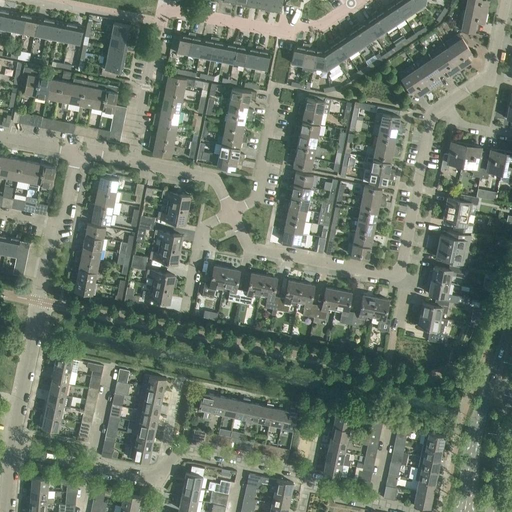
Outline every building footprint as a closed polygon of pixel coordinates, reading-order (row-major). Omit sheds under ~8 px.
[(268,9),(269,0),(258,0),(257,7),(268,9)] [(282,0),(269,0),(268,9),(280,11),(282,0)] [(405,17),(393,0),(391,0),(390,1),(392,5),(385,9),(395,24),(405,17)] [(414,11),(406,0),(399,0),(398,1),(397,0),(393,0),(405,17),(414,11)] [(424,2),(420,0),(406,0),(414,11),(424,5),(424,2)] [(467,0),(466,8),(487,12),(489,0),(486,0),(467,0)] [(484,23),(487,12),(466,8),(463,21),(461,21),(459,29),(478,32),(474,31),(476,21),(484,23)] [(395,24),(385,9),(379,14),(376,10),(374,12),(386,30),(395,24)] [(12,30),(15,12),(4,10),(0,27),(12,30)] [(23,32),(26,15),(15,12),(12,30),(23,32)] [(386,30),(374,12),(371,14),(373,17),(366,22),(376,36),(386,30)] [(34,34),(38,17),(26,15),(23,32),(34,34)] [(46,36),(49,19),(38,17),(34,34),(46,36)] [(57,39),(61,22),(49,19),(46,36),(57,39)] [(68,41),(72,24),(61,22),(57,39),(68,41)] [(114,22),(112,34),(129,37),(131,25),(114,22)] [(376,36),(366,22),(360,26),(358,23),(355,25),(367,43),(376,36)] [(80,43),(83,26),(72,24),(68,41),(70,41),(80,43)] [(367,43),(355,25),(352,27),(354,30),(347,35),(357,49),(367,43)] [(188,53),(192,32),(189,32),(188,36),(180,34),(177,51),(188,53)] [(199,56),(203,39),(195,37),(196,33),(192,32),(188,53),(199,56)] [(473,55),(459,33),(444,43),(461,68),(471,61),(464,50),(468,48),(473,55)] [(126,48),(129,37),(112,34),(110,45),(126,48)] [(357,49),(347,35),(341,39),(339,36),(336,38),(348,55),(357,49)] [(211,58),(215,37),(211,36),(211,40),(203,39),(199,56),(211,58)] [(222,60),(225,43),(217,41),(218,37),(215,37),(211,58),(222,60)] [(348,55),(336,38),(333,39),(335,43),(329,47),(338,62),(348,55)] [(233,62),(237,41),(234,41),(233,45),(225,43),(222,60),(233,62)] [(244,64),(248,47),(240,46),(241,42),(237,41),(233,62),(244,64)] [(302,64),(307,43),(303,43),(302,47),(294,45),(291,62),(302,64)] [(314,67),(317,50),(309,48),(310,44),(307,43),(302,64),(314,67)] [(450,75),(461,68),(444,43),(429,53),(438,68),(443,65),(450,75)] [(124,60),(126,48),(110,45),(107,56),(124,60)] [(255,67),(260,46),(256,45),(256,49),(248,47),(244,64),(255,67)] [(263,46),(260,46),(255,67),(257,67),(267,69),(270,52),(262,50),(263,46)] [(338,62),(329,47),(328,47),(330,50),(324,54),(327,69),(338,62)] [(327,69),(324,54),(317,53),(317,50),(314,67),(327,69)] [(376,56),(377,58),(380,62),(386,58),(383,54),(381,56),(380,53),(376,56)] [(434,70),(438,68),(429,53),(414,63),(431,88),(441,81),(434,70)] [(122,71),(124,60),(107,56),(106,64),(102,63),(101,68),(102,68),(101,75),(115,78),(117,70),(122,71)] [(431,88),(414,63),(407,68),(399,74),(413,95),(414,95),(409,87),(413,85),(420,95),(431,88)] [(35,95),(39,76),(37,75),(38,69),(24,66),(20,85),(25,86),(24,92),(35,95)] [(207,79),(207,75),(200,73),(201,71),(196,70),(196,72),(195,76),(207,79)] [(222,82),(229,83),(230,79),(231,72),(227,72),(226,78),(223,78),(222,82)] [(195,80),(187,78),(173,75),(163,73),(162,79),(167,80),(166,85),(184,89),(185,84),(194,85),(195,80)] [(47,97),(50,78),(39,76),(35,95),(47,97)] [(58,99),(62,80),(50,78),(47,97),(58,99)] [(80,104),(84,85),(85,80),(74,78),(73,82),(69,102),(80,104)] [(115,105),(119,87),(120,82),(108,79),(107,84),(107,89),(103,108),(114,111),(115,105)] [(69,102),(73,82),(62,80),(58,99),(63,100),(61,109),(67,110),(69,102)] [(91,106),(95,87),(96,82),(85,80),(84,85),(80,104),(91,106)] [(103,108),(107,89),(107,84),(96,82),(95,87),(91,106),(103,108)] [(182,100),(184,89),(166,85),(165,91),(159,90),(158,95),(182,100)] [(255,97),(257,91),(247,90),(233,87),(231,98),(249,102),(250,96),(255,97)] [(322,112),(325,97),(309,94),(308,97),(307,97),(306,103),(300,102),(299,107),(322,112)] [(180,111),(182,100),(158,95),(157,101),(163,102),(162,108),(180,111)] [(248,108),(249,102),(231,98),(228,109),(252,114),(253,109),(248,108)] [(127,107),(126,107),(115,105),(114,111),(126,113),(127,107)] [(399,115),(400,110),(378,105),(376,111),(382,112),(380,123),(403,128),(404,123),(399,122),(400,115),(399,115)] [(320,124),(322,112),(299,107),(298,113),(304,114),(302,120),(320,124)] [(178,123),(180,111),(162,108),(160,114),(155,113),(154,118),(178,123)] [(251,119),(252,114),(228,109),(226,120),(244,124),(246,118),(251,119)] [(124,119),(126,113),(114,111),(113,116),(124,119)] [(23,123),(25,113),(20,112),(20,114),(14,113),(13,121),(23,123)] [(200,127),(201,119),(202,116),(194,115),(194,118),(196,118),(195,126),(200,127)] [(123,125),(124,119),(113,116),(111,122),(123,125)] [(175,134),(178,123),(154,118),(153,123),(158,124),(157,130),(175,134)] [(243,130),(244,124),(226,120),(224,132),(248,136),(249,131),(243,130)] [(318,135),(320,124),(302,120),(301,126),(296,125),(295,130),(318,135)] [(122,131),(123,125),(111,122),(110,128),(122,131)] [(402,133),(403,128),(380,123),(378,135),(396,138),(397,132),(402,133)] [(121,137),(122,131),(110,128),(110,130),(109,134),(121,137)] [(173,145),(175,134),(157,130),(156,136),(150,135),(149,140),(173,145)] [(315,147),(318,135),(295,130),(294,136),(299,137),(298,143),(315,147)] [(247,142),(248,136),(224,132),(222,143),(240,147),(241,141),(247,142)] [(120,143),(121,137),(109,134),(108,140),(120,143)] [(394,145),(396,138),(378,135),(376,146),(399,151),(400,146),(394,145)] [(171,156),(173,147),(173,145),(149,140),(148,146),(154,147),(153,153),(171,156)] [(462,164),(466,143),(451,141),(449,154),(444,153),(441,169),(448,170),(450,162),(462,164)] [(239,152),(240,147),(222,143),(219,154),(243,159),(244,153),(239,152)] [(313,158),(315,147),(298,143),(297,149),(291,148),(290,154),(313,158)] [(481,146),(466,143),(462,164),(470,166),(471,171),(473,171),(472,175),(480,177),(483,160),(479,159),(481,146)] [(398,156),(399,151),(376,146),(373,158),(391,161),(392,155),(398,156)] [(501,172),(506,151),(491,148),(488,161),(483,160),(480,177),(488,178),(489,169),(501,172)] [(511,152),(506,151),(501,172),(511,173),(511,182),(511,183),(511,182),(511,152)] [(349,159),(350,153),(345,152),(344,156),(342,164),(347,165),(348,165),(354,166),(355,161),(349,159)] [(242,164),(243,159),(219,154),(217,165),(235,169),(237,163),(242,164)] [(311,170),(313,158),(290,154),(289,159),(295,160),(293,166),(311,170)] [(0,175),(7,176),(10,157),(0,155),(0,175)] [(18,179),(22,160),(10,157),(7,176),(18,179)] [(390,168),(391,161),(373,158),(367,157),(367,161),(373,162),(371,170),(394,174),(395,169),(390,168)] [(29,181),(33,162),(22,160),(18,179),(29,181)] [(40,183),(44,164),(33,162),(29,181),(40,183)] [(51,185),(55,166),(44,164),(40,183),(51,185)] [(347,166),(347,165),(342,164),(340,176),(350,177),(351,167),(347,166)] [(394,174),(371,170),(365,168),(363,180),(386,185),(388,178),(393,179),(394,174)] [(311,186),(313,175),(296,171),(295,178),(289,177),(288,182),(311,186)] [(94,180),(93,186),(116,190),(119,179),(100,175),(99,181),(94,180)] [(137,182),(135,194),(142,195),(144,184),(137,182)] [(309,198),(311,186),(288,182),(287,187),(293,188),(291,194),(309,198)] [(5,185),(4,192),(11,193),(13,186),(5,185)] [(381,195),(382,188),(365,185),(362,196),(385,201),(386,196),(381,195)] [(114,202),(116,190),(93,186),(92,191),(97,192),(96,198),(114,202)] [(153,188),(147,187),(144,200),(151,202),(153,188)] [(478,188),(476,196),(478,197),(482,198),(484,198),(486,190),(478,188)] [(163,190),(162,196),(171,198),(170,206),(187,209),(190,195),(163,190)] [(12,208),(14,198),(12,197),(13,194),(11,193),(4,192),(1,205),(12,208)] [(477,203),(478,197),(476,196),(461,193),(460,199),(448,196),(445,208),(469,213),(471,202),(477,203)] [(307,209),(309,198),(291,194),(290,201),(285,200),(284,205),(307,209)] [(384,206),(385,201),(362,196),(360,208),(378,211),(379,205),(384,206)] [(35,212),(37,202),(37,199),(32,197),(31,201),(25,200),(23,210),(28,211),(28,210),(29,210),(29,211),(35,212)] [(23,210),(25,200),(14,198),(12,208),(23,210)] [(112,213),(114,202),(96,198),(95,203),(89,202),(88,208),(112,213)] [(46,214),(48,205),(37,202),(35,212),(46,214)] [(304,221),(307,209),(284,205),(283,210),(288,211),(287,217),(304,221)] [(185,223),(187,209),(170,206),(168,213),(159,212),(158,218),(175,221),(185,223)] [(110,224),(112,213),(88,208),(87,213),(93,214),(92,220),(101,222),(110,224)] [(376,218),(378,211),(360,208),(358,219),(381,224),(382,219),(376,218)] [(469,213),(445,208),(443,220),(455,223),(454,229),(471,232),(473,223),(467,221),(469,213)] [(141,214),(140,221),(154,223),(155,217),(141,214)] [(302,232),(304,221),(287,217),(285,224),(280,223),(279,228),(302,232)] [(380,229),(381,224),(358,219),(356,231),(373,234),(374,228),(380,229)] [(152,230),(154,223),(140,221),(139,227),(152,230)] [(106,227),(97,225),(87,223),(86,229),(81,228),(80,233),(104,238),(106,227)] [(335,236),(336,227),(331,226),(329,238),(334,239),(339,240),(340,237),(335,236)] [(300,244),(302,232),(279,228),(278,233),(283,234),(282,241),(300,244)] [(0,252),(5,253),(9,236),(1,234),(1,230),(0,230),(0,252)] [(182,235),(173,233),(155,230),(154,236),(163,238),(162,246),(180,249),(182,235)] [(471,234),(457,232),(447,230),(446,234),(440,233),(438,244),(468,250),(471,234)] [(372,241),(373,234),(356,231),(353,243),(376,247),(377,242),(372,241)] [(18,246),(19,240),(21,234),(17,233),(16,237),(9,236),(5,253),(17,255),(17,251),(18,246)] [(101,249),(104,238),(80,233),(79,238),(84,239),(83,246),(101,249)] [(375,252),(376,247),(353,243),(351,254),(352,254),(367,257),(369,258),(370,251),(375,252)] [(465,265),(468,250),(438,244),(436,255),(442,256),(441,260),(465,265)] [(99,260),(101,249),(83,246),(82,251),(77,250),(75,256),(99,260)] [(177,263),(180,249),(162,246),(161,253),(151,251),(150,258),(167,261),(177,263)] [(133,254),(132,260),(146,263),(147,257),(133,254)] [(97,272),(99,260),(75,256),(74,261),(80,262),(79,268),(97,272)] [(145,269),(146,263),(132,260),(131,267),(145,269)] [(465,267),(460,266),(450,264),(449,268),(434,265),(433,271),(431,270),(430,271),(428,279),(449,283),(451,272),(463,274),(465,267)] [(223,285),(227,267),(214,265),(211,283),(205,282),(202,294),(212,296),(214,297),(216,284),(223,285)] [(240,270),(227,267),(223,285),(231,287),(228,300),(239,302),(242,289),(236,288),(240,270)] [(95,283),(97,272),(79,268),(78,273),(72,272),(71,278),(95,283)] [(175,274),(165,273),(148,269),(146,276),(148,276),(146,284),(154,285),(172,289),(175,274)] [(261,292),(264,275),(251,272),(248,291),(242,289),(239,302),(251,304),(253,291),(261,292)] [(277,277),(264,275),(261,292),(268,294),(265,307),(273,308),(272,314),(276,315),(277,309),(279,297),(273,296),(277,277)] [(100,284),(95,283),(71,278),(70,283),(75,284),(74,290),(98,295),(100,284)] [(447,293),(449,283),(428,279),(427,286),(428,287),(430,288),(429,293),(444,296),(443,300),(449,301),(457,303),(466,304),(468,298),(459,296),(459,295),(447,293)] [(298,300),(301,282),(289,280),(285,298),(279,297),(277,309),(288,311),(291,298),(298,300)] [(314,285),(301,282),(298,300),(305,301),(302,314),(314,316),(316,304),(311,303),(314,285)] [(169,302),(172,289),(154,285),(153,293),(143,291),(142,297),(169,302)] [(121,299),(123,288),(119,287),(117,295),(116,295),(115,298),(121,299)] [(335,307),(339,289),(326,287),(322,305),(316,304),(314,316),(325,319),(328,306),(335,307)] [(351,292),(339,289),(335,307),(342,308),(340,322),(351,324),(354,311),(348,310),(351,292)] [(139,296),(130,294),(125,293),(124,300),(138,303),(139,296)] [(373,314),(376,297),(363,294),(360,313),(354,311),(351,324),(363,326),(365,313),(373,314)] [(389,299),(376,297),(373,314),(380,316),(377,329),(389,331),(391,319),(385,318),(389,299)] [(449,301),(443,300),(436,298),(434,304),(423,302),(421,314),(440,318),(441,312),(447,313),(449,301)] [(477,325),(484,308),(473,306),(470,323),(477,325)] [(204,310),(202,318),(216,321),(218,313),(204,310)] [(448,319),(440,318),(421,314),(418,326),(430,328),(428,340),(441,342),(444,325),(447,326),(448,319)] [(467,324),(459,343),(467,346),(475,327),(467,324)] [(77,372),(79,360),(57,355),(54,367),(71,371),(77,372)] [(101,377),(103,370),(104,365),(94,363),(91,375),(101,377)] [(68,383),(71,371),(54,367),(52,379),(68,383)] [(164,390),(166,378),(145,373),(142,386),(164,390)] [(66,394),(68,383),(52,379),(49,391),(66,394)] [(161,402),(164,390),(142,386),(140,398),(161,402)] [(96,401),(98,393),(99,389),(89,387),(87,399),(96,401)] [(63,406),(66,394),(49,391),(47,403),(63,406)] [(214,394),(202,392),(199,408),(204,409),(202,419),(209,421),(211,411),(214,394)] [(223,413),(226,397),(214,394),(211,411),(223,413)] [(235,416),(238,399),(226,397),(223,413),(235,416)] [(247,418),(250,402),(249,402),(250,399),(244,397),(243,400),(238,399),(235,416),(246,418),(247,418)] [(159,414),(161,402),(140,398),(137,409),(159,414)] [(94,413),(96,401),(87,399),(85,407),(84,411),(94,413)] [(258,421),(262,404),(250,402),(247,418),(246,418),(245,422),(258,424),(258,421)] [(61,418),(63,406),(47,403),(44,414),(61,418)] [(270,423),(273,407),(262,404),(258,421),(270,423)] [(282,426),(285,409),(273,407),(270,423),(268,430),(274,431),(275,424),(282,426)] [(156,426),(159,414),(137,409),(135,421),(156,426)] [(293,431),(297,412),(285,409),(282,426),(284,426),(283,429),(293,431)] [(350,429),(352,416),(336,413),(333,425),(350,429)] [(41,414),(40,421),(43,422),(42,427),(58,430),(61,418),(44,414),(41,414)] [(380,435),(383,422),(373,420),(370,433),(380,435)] [(154,438),(156,426),(135,421),(132,433),(154,438)] [(350,429),(333,425),(332,431),(329,430),(328,436),(331,437),(347,440),(350,429)] [(410,436),(412,428),(398,426),(397,433),(410,436)] [(443,448),(445,435),(426,431),(423,444),(443,448)] [(151,449),(154,438),(132,433),(130,445),(132,445),(151,449)] [(378,446),(380,435),(370,433),(369,440),(366,440),(365,444),(378,446)] [(240,449),(242,439),(231,436),(229,446),(240,449)] [(345,452),(347,440),(331,437),(328,449),(345,452)] [(252,451),(254,441),(247,440),(242,439),(240,449),(252,451)] [(375,458),(378,446),(365,444),(368,445),(365,456),(375,458)] [(440,459),(443,448),(423,444),(421,455),(424,456),(440,459)] [(149,461),(151,449),(132,445),(129,457),(149,461)] [(290,449),(277,446),(275,456),(288,459),(290,449)] [(345,452),(328,449),(326,460),(342,464),(350,465),(351,460),(349,459),(350,453),(345,452)] [(400,464),(403,452),(393,449),(391,462),(400,464)] [(373,470),(375,458),(365,456),(363,468),(373,470)] [(438,471),(440,459),(424,456),(421,468),(438,471)] [(340,476),(342,464),(326,460),(323,472),(340,476)] [(398,475),(400,464),(391,462),(388,473),(398,475)] [(186,472),(184,484),(200,488),(204,468),(192,465),(190,473),(186,472)] [(373,470),(363,468),(356,467),(354,479),(370,482),(373,470)] [(438,471),(421,468),(418,467),(416,479),(419,480),(419,479),(435,483),(438,471)] [(256,487),(259,475),(249,473),(246,485),(256,487)] [(396,487),(398,475),(388,473),(386,485),(396,487)] [(291,494),(293,482),(262,475),(260,482),(271,484),(269,490),(274,491),(291,494)] [(48,490),(49,477),(32,476),(31,489),(48,490)] [(67,485),(66,492),(76,493),(78,480),(60,478),(59,482),(65,485),(67,485)] [(228,493),(231,481),(221,479),(220,484),(215,483),(213,490),(216,491),(228,493)] [(433,495),(435,483),(419,479),(419,480),(416,491),(433,495)] [(198,500),(200,488),(184,484),(181,496),(198,500)] [(393,499),(396,487),(386,485),(383,497),(393,499)] [(47,497),(48,490),(31,489),(30,501),(47,502),(54,503),(54,498),(47,497)] [(226,505),(228,493),(216,491),(213,503),(216,503),(226,505)] [(288,506),(291,494),(274,491),(271,503),(288,506)] [(430,507),(433,495),(416,491),(414,504),(430,507)] [(75,504),(76,497),(76,493),(66,492),(66,496),(65,504),(75,504)] [(140,496),(124,493),(121,505),(138,509),(140,496)] [(195,511),(198,500),(181,496),(179,508),(195,511)] [(256,499),(244,497),(241,509),(251,511),(252,511),(254,511),(256,499)] [(93,499),(91,510),(98,511),(104,511),(107,502),(103,501),(93,499)] [(46,511),(47,502),(30,501),(29,511),(46,511)] [(216,503),(213,503),(211,511),(224,511),(226,505),(216,503)] [(287,511),(288,506),(271,503),(269,511),(287,511)]
